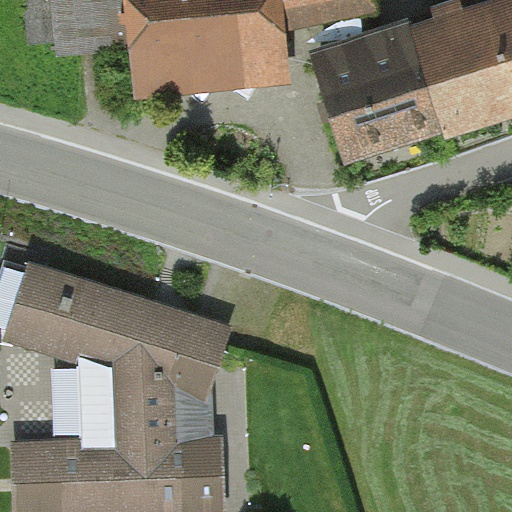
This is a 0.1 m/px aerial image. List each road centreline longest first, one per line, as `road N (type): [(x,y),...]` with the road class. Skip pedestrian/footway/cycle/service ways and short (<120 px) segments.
road 1 (unclassified): [(252,247),(511,343)]
road 2 (residential): [(511,158),(252,247)]
road 3 (unclassified): [(0,167),(252,247)]
